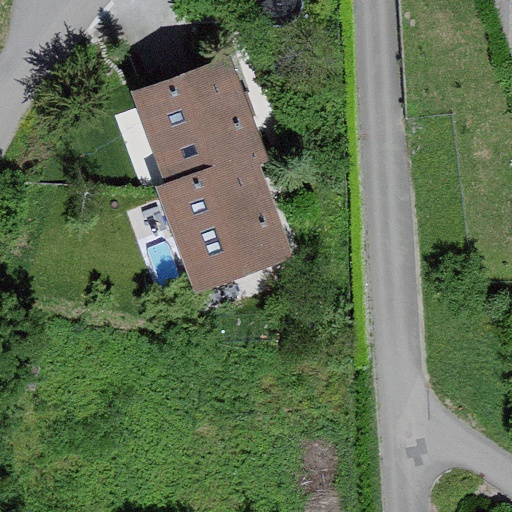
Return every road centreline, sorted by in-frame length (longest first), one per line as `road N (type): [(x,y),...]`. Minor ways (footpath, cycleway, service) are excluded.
road 1 (residential): [(378,0),(406,404)]
road 2 (residential): [(88,0),(6,95),(0,116)]
road 3 (residential): [(406,404),(511,476)]
